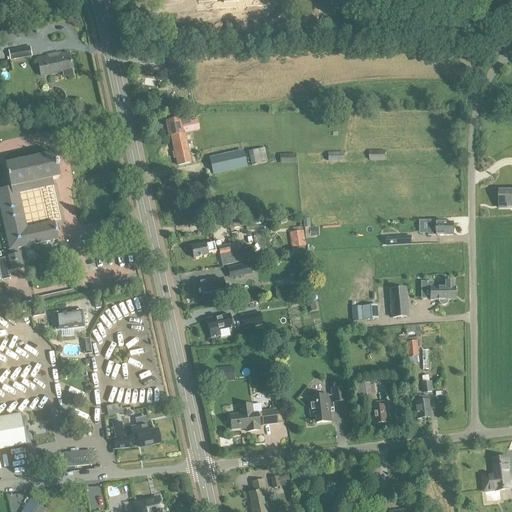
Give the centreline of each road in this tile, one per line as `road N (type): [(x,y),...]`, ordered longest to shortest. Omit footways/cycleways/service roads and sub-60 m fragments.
road 1 (secondary): [(200,467),(97,0)]
road 2 (unclassified): [(474,435),(475,118),(486,78),(504,58)]
road 3 (unclassified): [(200,467),(474,435)]
road 4 (unclassified): [(0,487),(200,467)]
